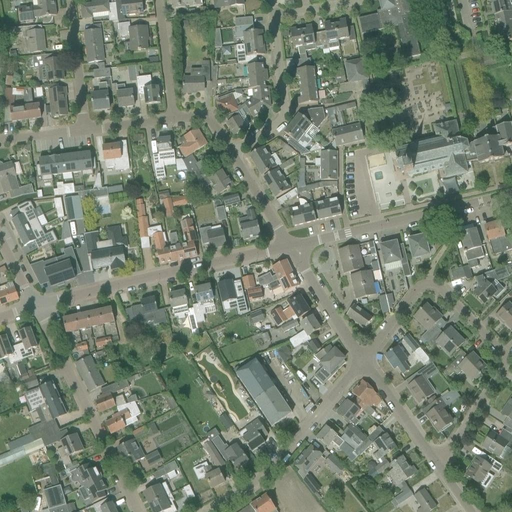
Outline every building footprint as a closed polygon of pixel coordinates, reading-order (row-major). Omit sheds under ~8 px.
[(18,9),(18,13),(20,22),(33,21),(33,19),(39,18),(56,16),(54,0),(36,0),(38,7),(32,8),(32,7),(18,9)] [(122,3),(115,4),(117,22),(124,21),(124,16),(142,14),(140,0),(128,0),(122,1),(122,3)] [(172,10),(182,9),(185,9),(185,4),(184,0),(166,0),(167,7),(172,6),(172,10)] [(188,0),(189,3),(189,8),(202,7),(201,0),(188,0)] [(213,0),(213,1),(214,9),(244,6),(242,0),(213,0)] [(358,20),(360,29),(362,35),(381,31),(381,30),(398,27),(405,59),(420,56),(416,36),(421,35),(417,15),(415,16),(414,12),(418,11),(415,0),(378,0),(381,11),(376,12),(377,15),(358,20)] [(511,0),(509,1),(492,4),(494,16),(495,16),(511,12),(511,0)] [(82,20),(92,18),(92,14),(108,13),(109,22),(117,22),(115,4),(108,5),(108,2),(80,6),(82,20)] [(495,16),(498,30),(511,26),(511,17),(511,12),(495,16)] [(234,20),(235,28),(248,27),(253,26),(252,18),(242,19),(234,20)] [(340,24),(335,25),(338,41),(349,39),(349,42),(355,41),(353,27),(347,28),(345,20),(339,21),(340,24)] [(146,28),(136,29),(130,30),(129,23),(118,25),(119,37),(130,36),(132,51),(147,50),(145,37),(147,36),(146,28)] [(325,32),(319,34),(322,47),(322,49),(322,50),(339,47),(338,41),(335,25),(330,26),(329,23),(324,24),(325,32)] [(306,30),(301,31),(305,52),(305,51),(322,49),(322,47),(319,34),(313,35),(312,26),(306,27),(306,30)] [(511,26),(498,30),(501,43),(511,40),(511,26)] [(30,28),(10,30),(11,35),(22,34),(22,39),(23,39),(25,46),(27,53),(30,53),(30,54),(45,52),(42,32),(41,32),(41,27),(30,28)] [(248,27),(235,28),(234,28),(235,40),(244,39),(244,46),(263,43),(262,31),(249,33),(248,27)] [(293,49),(298,48),(299,56),(306,55),(305,51),(305,52),(301,31),(296,32),(296,29),(290,30),(293,49)] [(84,33),(86,48),(102,46),(100,31),(84,33)] [(238,65),(242,64),(252,63),(252,57),(265,56),(263,43),(244,46),(245,52),(236,53),(238,65)] [(102,46),(86,48),(88,64),(103,62),(102,46)] [(46,56),(36,57),(32,57),(34,70),(46,68),(47,82),(63,80),(61,60),(46,62),(46,56)] [(349,84),(361,81),(363,91),(369,90),(364,60),(345,64),(349,84)] [(246,67),(248,79),(267,76),(266,71),(263,71),(262,65),(246,67)] [(137,82),(136,79),(135,66),(127,67),(129,83),(137,82)] [(191,79),(183,79),(184,94),(192,94),(192,92),(203,91),(203,83),(209,83),(209,73),(209,67),(201,67),(201,70),(190,70),(191,79)] [(298,77),(299,82),(315,80),(314,68),(294,71),(295,77),(298,77)] [(334,70),(336,78),(344,76),(343,68),(334,70)] [(99,70),(93,71),(94,80),(110,78),(109,69),(105,70),(99,70)] [(267,76),(248,79),(249,90),(265,88),(264,82),(267,82),(267,76)] [(344,76),(336,78),(337,85),(346,84),(344,76)] [(136,79),(137,82),(137,85),(138,95),(139,95),(139,93),(144,92),(146,105),(160,104),(158,88),(151,89),(150,77),(136,79)] [(315,80),(299,82),(300,93),(316,92),(315,80)] [(99,85),(100,94),(92,95),(94,111),(109,110),(106,84),(99,85)] [(117,96),(118,99),(119,109),(134,107),(132,92),(125,93),(124,86),(117,87),(116,87),(117,96)] [(268,88),(265,88),(249,90),(252,90),(253,100),(270,108),(268,88)] [(50,101),(51,107),(51,114),(52,118),(67,116),(66,107),(65,107),(64,96),(66,96),(65,89),(50,91),(51,101),(50,101)] [(4,102),(4,106),(10,107),(13,107),(14,97),(23,97),(23,95),(16,94),(16,91),(15,91),(11,90),(5,90),(4,102)] [(298,99),(298,105),(318,103),(316,92),(300,93),(301,99),(298,99)] [(217,100),(218,103),(217,104),(222,116),(232,112),(238,110),(232,94),(217,100)] [(370,94),(361,96),(363,104),(372,102),(370,94)] [(246,108),(247,110),(253,119),(270,108),(253,100),(244,105),(246,108)] [(32,107),(24,108),(26,121),(41,119),(39,106),(38,106),(38,103),(31,104),(32,107)] [(10,110),(10,113),(11,123),(26,121),(24,108),(10,110)] [(239,112),(225,118),(228,123),(227,124),(234,136),(245,129),(239,119),(242,118),(239,112)] [(299,115),(291,124),(305,135),(312,126),(317,129),(321,124),(310,116),(306,121),(299,115)] [(401,151),(394,153),(396,158),(399,174),(404,173),(404,174),(407,174),(407,177),(408,177),(408,178),(410,179),(411,179),(412,178),(413,177),(413,176),(437,171),(444,169),(446,178),(449,178),(453,177),(460,175),(467,174),(465,164),(470,162),(471,162),(478,161),(474,143),(467,145),(466,144),(461,142),(460,140),(459,140),(455,123),(440,126),(436,127),(434,128),(437,137),(410,144),(400,146),(401,151)] [(291,124),(284,133),(292,140),(288,144),(298,153),(302,148),(298,144),(305,135),(291,124)] [(501,126),(495,127),(495,128),(501,148),(511,145),(511,127),(511,124),(501,126)] [(360,125),(347,128),(350,144),(363,141),(360,125)] [(332,131),(333,138),(335,147),(350,144),(347,128),(332,131)] [(487,140),(474,143),(478,161),(479,164),(503,159),(501,148),(495,128),(485,130),(487,140)] [(179,149),(184,157),(185,158),(207,145),(197,129),(183,138),(184,140),(179,143),(182,147),(179,149)] [(140,135),(133,136),(134,143),(141,142),(140,135)] [(170,139),(157,141),(158,151),(158,154),(159,156),(161,169),(163,168),(162,162),(175,160),(174,152),(171,152),(171,149),(170,139)] [(286,146),(279,141),(276,144),(283,149),(286,146)] [(119,146),(103,147),(105,169),(114,168),(115,172),(129,170),(129,168),(127,158),(121,159),(119,146)] [(286,146),(283,149),(289,155),(292,151),(286,146)] [(264,147),(249,157),(255,167),(270,157),(264,147)] [(320,153),(320,167),(337,167),(337,152),(320,153)] [(90,154),(80,155),(82,173),(81,173),(82,178),(93,176),(92,171),(96,171),(95,159),(91,159),(90,154)] [(80,155),(69,156),(72,174),(81,173),(82,173),(80,155)] [(270,157),(255,167),(261,177),(282,164),(276,155),(271,158),(270,157)] [(69,156),(59,158),(62,175),(72,174),(69,156)] [(159,156),(153,157),(154,170),(156,180),(165,178),(163,168),(161,169),(159,156)] [(59,158),(49,159),(51,177),(52,177),(62,175),(59,158)] [(189,175),(195,173),(208,169),(208,168),(213,166),(210,158),(194,165),(191,159),(183,163),(189,175)] [(39,166),(36,166),(37,178),(41,178),(41,183),(52,181),(52,177),(51,177),(49,159),(39,160),(39,166)] [(291,160),(286,163),(279,167),(281,171),(288,167),(289,168),(294,164),(291,160)] [(23,174),(17,161),(13,163),(19,176),(23,174)] [(0,181),(4,194),(9,193),(12,200),(21,197),(24,196),(34,194),(31,185),(19,189),(11,164),(2,167),(2,164),(0,163),(0,181)] [(337,167),(320,167),(320,181),(337,181),(337,167)] [(208,169),(195,173),(198,183),(204,183),(206,190),(213,187),(218,195),(233,186),(228,179),(226,180),(221,172),(213,177),(208,169)] [(263,179),(269,189),(284,180),(278,170),(263,179)] [(284,180),(269,189),(275,199),(290,190),(284,180)] [(295,190),(285,196),(276,201),(280,207),(298,196),(297,194),(296,190),(295,190)] [(79,193),(78,193),(78,197),(79,203),(91,201),(90,191),(79,193)] [(167,192),(158,194),(160,200),(169,199),(167,192)] [(237,194),(222,199),(224,207),(240,203),(237,194)] [(78,197),(64,200),(68,222),(67,222),(68,223),(83,220),(82,220),(79,203),(78,197)] [(172,199),(173,207),(190,205),(189,197),(172,199)] [(60,199),(54,200),(55,210),(57,210),(62,209),(60,199)] [(163,201),(165,213),(173,211),(171,199),(163,201)] [(337,199),(326,201),(330,218),(341,216),(337,199)] [(314,204),(316,212),(318,221),(330,218),(326,201),(314,204)] [(13,220),(11,221),(15,230),(37,219),(33,212),(34,211),(30,203),(25,203),(16,208),(17,210),(20,217),(13,220)] [(312,205),(300,208),(304,225),(316,222),(312,205)] [(238,221),(240,231),(243,241),(260,237),(253,206),(246,208),(249,218),(238,221)] [(226,221),(223,208),(216,209),(219,222),(226,221)] [(288,210),(293,227),(304,225),(300,208),(288,210)] [(138,212),(138,218),(137,218),(139,238),(148,237),(146,218),(144,218),(143,212),(138,212)] [(37,219),(15,230),(19,238),(41,228),(37,219)] [(176,254),(178,262),(197,257),(194,243),(196,242),(191,219),(179,222),(183,238),(184,245),(181,246),(183,253),(176,254)] [(484,227),(487,237),(493,256),(511,250),(511,235),(507,239),(505,239),(500,222),(484,227)] [(41,228),(19,238),(24,247),(26,246),(33,243),(37,250),(38,251),(51,245),(58,242),(52,232),(45,235),(41,228)] [(210,228),(199,231),(202,246),(209,244),(210,250),(226,246),(223,231),(211,233),(210,228)] [(460,235),(465,252),(481,248),(475,230),(460,235)] [(119,234),(108,236),(109,242),(99,244),(98,240),(98,241),(96,233),(84,235),(84,236),(85,236),(89,256),(87,256),(87,257),(92,256),(94,270),(106,268),(106,266),(109,266),(109,267),(111,267),(112,271),(124,269),(123,265),(124,264),(122,251),(124,250),(123,250),(123,248),(126,248),(125,239),(120,240),(119,234)] [(162,233),(153,236),(156,251),(160,266),(169,264),(167,256),(170,255),(169,248),(166,249),(162,233)] [(171,247),(169,248),(170,255),(167,256),(169,264),(178,262),(176,254),(183,253),(181,246),(179,246),(176,234),(169,235),(171,247)] [(425,235),(416,237),(408,239),(413,259),(429,255),(428,248),(433,247),(432,241),(426,242),(425,235)] [(71,238),(63,241),(65,247),(73,244),(71,238)] [(397,245),(396,242),(380,246),(384,265),(400,262),(401,266),(408,265),(403,244),(397,245)] [(358,246),(338,251),(341,263),(361,258),(358,246)] [(67,263),(58,266),(64,283),(75,280),(74,278),(73,274),(80,272),(72,248),(63,251),(64,256),(67,263)] [(468,267),(462,269),(465,279),(467,281),(472,279),(469,270),(478,267),(476,260),(484,258),(481,248),(465,252),(464,253),(468,267)] [(361,258),(341,263),(344,275),(364,270),(361,258)] [(256,280),(261,289),(268,286),(293,274),(286,261),(272,268),(276,276),(272,278),(270,274),(256,280)] [(43,262),(30,267),(38,283),(48,279),(49,283),(51,288),(57,286),(58,287),(64,285),(63,284),(64,283),(58,266),(46,271),(43,264),(43,262)] [(408,265),(401,266),(402,268),(404,278),(405,278),(411,276),(408,265)] [(505,267),(474,278),(478,289),(473,294),(484,305),(493,296),(495,298),(504,290),(497,283),(494,287),(492,289),(490,287),(494,282),(509,277),(508,276),(511,274),(511,273),(509,266),(505,267)] [(462,269),(450,272),(453,282),(465,279),(462,269)] [(350,276),(353,288),(373,284),(370,272),(350,276)] [(293,274),(268,286),(271,292),(281,287),(284,294),(299,287),(293,274)] [(252,277),(242,279),(245,291),(254,288),(254,286),(252,277)] [(231,281),(218,284),(222,304),(235,301),(237,309),(239,315),(247,312),(240,283),(232,285),(232,283),(231,281)] [(373,284),(353,288),(356,300),(376,296),(373,284)] [(0,306),(18,300),(14,288),(9,290),(7,286),(0,288),(0,306)] [(198,305),(192,306),(193,309),(197,324),(201,323),(204,322),(203,316),(205,315),(204,308),(213,306),(212,301),(213,300),(212,296),(209,287),(194,290),(197,300),(198,304),(198,305)] [(260,289),(246,291),(248,302),(262,299),(260,289)] [(385,296),(386,301),(387,304),(393,303),(390,291),(384,293),(385,296)] [(170,296),(169,296),(172,309),(174,318),(187,315),(192,337),(199,335),(193,309),(188,310),(187,306),(184,292),(176,294),(175,293),(170,294),(170,296)] [(299,298),(291,303),(289,304),(291,307),(287,310),(287,311),(283,314),(279,309),(270,315),(278,327),(288,321),(296,316),(298,319),(309,312),(299,298)] [(141,306),(130,308),(130,309),(133,321),(144,319),(143,315),(153,313),(155,323),(166,320),(163,310),(157,312),(157,309),(154,299),(140,303),(141,306)] [(386,301),(380,302),(383,315),(389,313),(387,304),(386,301)] [(511,307),(509,304),(504,309),(496,316),(511,330),(511,329),(511,307)] [(354,305),(346,316),(364,330),(372,319),(354,305)] [(414,318),(421,325),(427,332),(421,338),(426,343),(439,331),(439,330),(438,331),(433,327),(442,318),(436,313),(435,314),(426,305),(414,318)] [(111,309),(99,312),(102,326),(103,325),(109,324),(109,326),(115,325),(111,309)] [(130,309),(124,311),(126,317),(128,316),(129,322),(133,321),(130,309)] [(99,312),(87,315),(90,328),(97,327),(97,329),(103,328),(103,325),(102,326),(99,312)] [(245,319),(248,326),(253,324),(253,325),(265,321),(261,312),(250,316),(250,317),(245,319)] [(87,315),(75,317),(78,331),(85,329),(85,331),(91,330),(90,328),(87,315)] [(63,320),(63,323),(66,334),(73,332),(73,334),(79,333),(78,331),(75,317),(63,320)] [(312,317),(304,323),(300,325),(304,331),(289,341),(294,349),(302,344),(311,340),(308,337),(320,330),(312,317)] [(296,320),(281,328),(283,334),(298,326),(296,320)] [(23,344),(17,346),(22,361),(33,356),(31,350),(37,348),(30,329),(28,330),(26,329),(21,331),(21,333),(19,333),(23,344)] [(439,331),(426,343),(431,348),(436,343),(450,357),(464,343),(450,329),(443,335),(439,331)] [(403,341),(409,349),(413,353),(414,353),(424,364),(429,360),(409,336),(403,341)] [(0,355),(2,360),(8,358),(10,365),(22,361),(17,346),(10,349),(6,337),(5,338),(2,337),(0,337),(0,355)] [(110,337),(105,338),(107,346),(111,344),(119,342),(118,337),(111,338),(110,337)] [(107,346),(105,338),(101,339),(95,340),(97,349),(102,348),(102,347),(107,346)] [(314,340),(308,345),(314,354),(320,349),(314,340)] [(314,377),(316,379),(323,386),(346,363),(343,361),(344,360),(334,350),(333,352),(330,346),(316,356),(321,363),(320,364),(323,367),(314,377)] [(289,357),(291,355),(285,347),(277,353),(285,365),(291,360),(289,357)] [(407,361),(404,357),(398,348),(385,357),(394,370),(398,367),(403,374),(409,370),(404,363),(407,361)] [(463,353),(456,360),(441,375),(447,380),(454,372),(457,376),(463,370),(466,374),(467,372),(474,379),(486,368),(478,360),(477,362),(471,356),(468,358),(463,353)] [(75,365),(82,379),(95,372),(89,358),(75,365)] [(256,361),(248,366),(239,372),(235,374),(271,428),(292,414),(256,361)] [(432,363),(414,376),(418,380),(408,387),(415,396),(413,397),(418,405),(433,394),(422,378),(435,369),(432,363)] [(95,372),(82,379),(89,393),(102,386),(95,372)] [(113,394),(129,387),(128,383),(140,379),(138,375),(110,387),(113,394)] [(21,382),(20,383),(23,391),(38,386),(35,377),(29,379),(21,382)] [(354,403),(361,410),(370,417),(374,413),(370,409),(373,405),(376,408),(382,401),(376,396),(362,381),(352,394),(358,399),(354,403)] [(52,383),(23,395),(29,413),(35,410),(36,411),(40,409),(40,408),(46,406),(45,405),(59,399),(52,383)] [(213,386),(209,389),(222,408),(227,405),(213,386)] [(178,409),(168,392),(161,395),(171,412),(178,409)] [(110,394),(108,395),(98,399),(99,401),(95,403),(99,413),(115,407),(116,409),(126,406),(122,397),(112,400),(110,394)] [(444,397),(439,401),(436,402),(430,406),(434,411),(427,416),(438,432),(452,422),(441,406),(448,402),(444,397)] [(506,428),(511,431),(511,398),(501,415),(510,421),(506,428)] [(6,445),(9,453),(41,440),(41,441),(44,440),(43,439),(59,433),(56,425),(51,427),(49,422),(66,415),(59,399),(45,405),(46,406),(40,408),(40,409),(36,411),(36,412),(41,424),(27,430),(29,435),(6,445)] [(342,408),(337,415),(349,425),(351,426),(354,428),(359,423),(354,418),(359,412),(347,402),(347,403),(345,402),(341,407),(342,408)] [(134,403),(126,406),(116,409),(119,415),(112,418),(113,420),(105,424),(110,435),(124,429),(138,422),(135,417),(140,414),(134,403)] [(225,414),(219,419),(227,431),(234,426),(225,414)] [(242,439),(247,447),(253,455),(258,451),(257,449),(265,444),(262,440),(268,435),(258,420),(245,429),(248,435),(242,439)] [(132,433),(135,440),(117,449),(124,461),(126,460),(130,466),(145,458),(136,439),(148,433),(151,438),(158,434),(153,424),(145,428),(144,427),(132,433)] [(344,434),(344,435),(359,447),(367,440),(366,439),(366,440),(354,428),(351,426),(344,434)] [(317,439),(324,445),(327,447),(331,442),(339,449),(344,444),(354,453),(355,451),(359,447),(344,435),(340,440),(336,436),(326,428),(317,439)] [(482,447),(491,452),(499,457),(505,447),(511,451),(511,436),(502,430),(498,437),(491,433),(482,447)] [(43,439),(44,440),(43,441),(47,448),(58,443),(61,443),(63,448),(57,451),(64,466),(66,471),(72,468),(68,457),(82,451),(76,436),(70,439),(66,431),(60,433),(59,433),(43,439)] [(373,456),(377,462),(378,464),(384,460),(382,458),(383,457),(383,458),(395,449),(386,436),(374,444),(379,452),(373,456)] [(237,445),(229,450),(226,445),(224,446),(218,437),(211,442),(213,445),(226,462),(229,460),(236,470),(248,462),(237,445)] [(201,443),(203,447),(218,469),(224,465),(207,439),(201,443)] [(0,456),(0,467),(44,448),(41,441),(41,440),(9,453),(0,456)] [(359,447),(355,451),(360,456),(372,445),(367,440),(359,447)] [(309,476),(307,474),(321,456),(311,448),(307,453),(305,452),(294,466),(300,471),(297,473),(303,481),(314,495),(321,490),(309,476)] [(157,452),(145,458),(144,459),(148,466),(161,459),(157,452)] [(348,458),(352,462),(358,456),(355,452),(348,458)] [(331,457),(325,463),(338,475),(344,469),(331,457)] [(401,458),(393,464),(391,465),(394,470),(388,474),(399,490),(400,490),(403,493),(408,489),(403,483),(414,475),(401,458)] [(479,485),(480,485),(485,488),(492,478),(487,474),(490,469),(498,474),(502,467),(490,459),(486,465),(477,459),(466,476),(479,485)] [(370,469),(368,470),(369,472),(367,473),(368,475),(365,477),(368,482),(378,474),(390,466),(386,460),(385,461),(384,460),(378,464),(379,465),(377,466),(371,469),(370,469)] [(164,467),(164,469),(153,475),(156,481),(179,469),(175,462),(164,467)] [(198,480),(205,477),(205,478),(211,490),(224,483),(218,471),(212,474),(209,467),(208,468),(206,463),(193,469),(198,480)] [(89,465),(76,471),(76,470),(69,474),(71,476),(70,478),(71,480),(71,481),(72,483),(74,483),(75,483),(77,482),(82,488),(83,487),(84,488),(101,479),(96,468),(92,470),(89,465)] [(56,476),(49,478),(52,487),(59,485),(56,476)] [(101,479),(84,488),(79,490),(84,501),(89,499),(92,504),(97,502),(106,498),(103,492),(107,490),(101,479)] [(144,494),(149,505),(171,495),(165,483),(144,494)] [(189,486),(183,489),(189,501),(194,498),(189,486)] [(43,492),(46,502),(48,511),(67,511),(60,487),(43,492)] [(408,490),(391,502),(394,508),(398,505),(412,496),(408,490)] [(424,490),(416,496),(414,497),(421,509),(417,511),(416,511),(430,511),(436,508),(424,490)] [(171,495),(149,505),(152,511),(176,511),(172,503),(174,501),(171,495)] [(276,511),(266,496),(241,511),(276,511)] [(101,511),(115,511),(112,504),(107,506),(104,501),(93,507),(95,511),(97,511),(101,511)]
